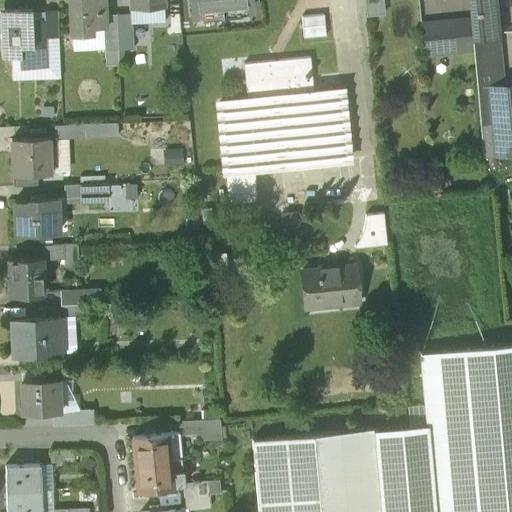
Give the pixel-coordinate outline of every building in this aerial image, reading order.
[(103,0),(68,0),(70,29),(104,27),(105,27),(104,15),(103,0)] [(163,0),(129,0),(129,5),(130,5),(131,13),(131,17),(164,15),(163,0)] [(190,0),(191,14),(251,8),(250,0),(190,0)] [(363,0),(365,15),(383,13),(381,0),(363,0)] [(490,0),(468,0),(470,20),(472,42),(494,39),(490,0)] [(24,12),(3,13),(4,37),(1,37),(1,48),(18,47),(19,68),(47,67),(46,37),(45,11),(43,11),(44,19),(24,20),(24,12)] [(57,11),(45,11),(46,37),(58,37),(57,11)] [(131,13),(116,14),(118,50),(132,49),(131,17),(131,13)] [(116,14),(104,15),(105,27),(104,27),(105,66),(118,65),(118,50),(116,14)] [(470,20),(420,25),(422,53),(473,48),(472,42),(470,20)] [(494,39),(472,42),(473,48),(484,161),(511,158),(511,87),(500,89),(494,39)] [(309,57),(243,63),(246,99),(313,92),(309,57)] [(246,99),(219,102),(225,172),(253,169),(347,159),(340,90),(313,92),(246,99)] [(116,122),(62,125),(60,125),(61,138),(117,136),(116,122)] [(55,137),(12,139),(13,174),(49,173),(48,154),(56,154),(55,137)] [(253,169),(225,172),(228,204),(256,201),(253,169)] [(104,183),(64,185),(64,202),(105,200),(104,183)] [(56,197),(29,198),(29,200),(14,200),(15,234),(58,233),(56,197)] [(383,213),(365,215),(364,221),(362,231),(358,239),(354,245),(354,248),(386,244),(383,213)] [(77,244),(43,246),(44,259),(64,259),(64,266),(78,265),(77,244)] [(41,258),(8,259),(8,260),(9,260),(10,275),(9,275),(10,295),(42,294),(41,258)] [(354,266),(338,267),(337,265),(317,267),(318,269),(301,271),(305,305),(357,300),(354,266)] [(99,288),(59,291),(60,305),(94,303),(100,303),(99,288)] [(94,303),(60,305),(61,315),(94,314),(94,303)] [(55,317),(11,319),(12,355),(56,353),(56,352),(53,352),(53,338),(56,338),(55,317)] [(425,335),(419,328),(409,336),(415,343),(425,335)] [(425,423),(372,428),(380,511),(511,511),(511,343),(419,352),(425,423)] [(57,379),(21,380),(22,413),(48,411),(59,411),(57,379)] [(59,411),(48,411),(48,425),(96,423),(95,409),(59,411)] [(181,431),(181,432),(209,431),(208,418),(180,420),(181,431)] [(372,427),(250,438),(256,511),(380,511),(372,428),(372,427)] [(181,431),(165,432),(168,459),(183,457),(181,432),(181,431)] [(165,432),(132,436),(132,444),(134,462),(168,459),(165,432)] [(71,450),(49,451),(49,464),(72,463),(71,450)] [(168,459),(134,462),(135,480),(136,480),(137,488),(170,485),(168,459)] [(39,464),(5,465),(6,474),(5,474),(6,492),(40,490),(39,464)] [(184,485),(185,495),(209,493),(219,492),(218,481),(184,485)] [(40,511),(40,490),(6,492),(6,509),(7,509),(7,511),(40,511)] [(209,493),(185,495),(187,511),(211,509),(209,493)]
